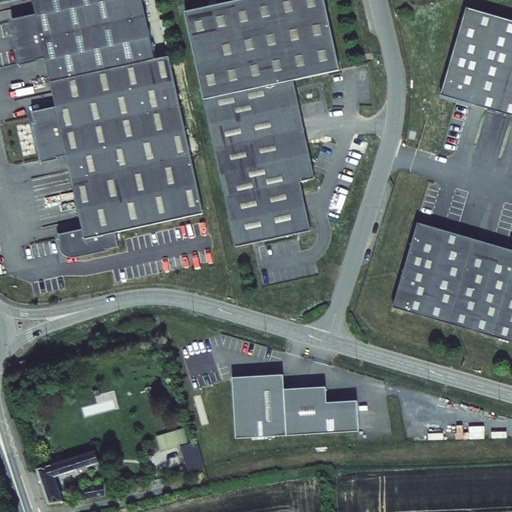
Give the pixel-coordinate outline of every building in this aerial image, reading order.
[(91,74),(156,60),(141,0),(33,0),(37,14),(13,20),(22,64),(47,58),(52,83),(91,74)] [(243,0),(186,13),(205,100),(294,80),(340,70),(325,0),(243,0)] [(511,20),(467,8),(441,95),(511,115),(511,20)] [(204,215),(170,57),(156,60),(91,74),(52,83),(57,108),(33,113),(43,162),(68,156),(84,230),(59,236),(62,248),(63,247),(64,250),(66,252),(68,254),(70,255),(73,256),(76,256),(76,257),(119,248),(116,234),(204,215)] [(315,179),(294,80),(205,100),(215,149),(237,247),(311,231),(301,182),(315,179)] [(393,308),(511,342),(511,250),(418,223),(393,308)] [(237,393),(235,393),(237,439),(361,432),(359,402),(328,403),(327,388),(286,390),(285,375),(251,377),(251,379),(236,380),(237,393)] [(251,379),(251,377),(234,378),(235,393),(237,393),(236,380),(251,379)] [(182,445),(189,443),(185,427),(157,435),(161,451),(182,445)] [(198,440),(182,445),(189,471),(206,466),(198,440)] [(97,451),(39,469),(51,504),(64,502),(56,476),(100,462),(97,451)] [(87,499),(105,495),(103,485),(86,489),(87,499)]
